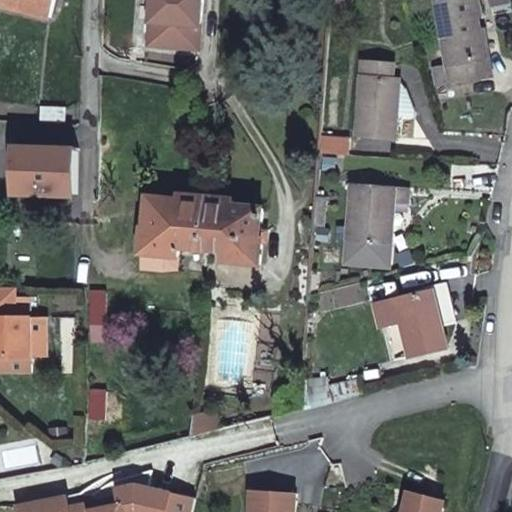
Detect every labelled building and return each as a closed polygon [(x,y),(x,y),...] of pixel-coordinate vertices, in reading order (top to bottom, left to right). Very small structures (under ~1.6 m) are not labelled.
[(2,0),(1,4),(53,17),(56,0),(2,0)] [(155,0),(149,50),(205,56),(212,0),(155,0)] [(439,0),(452,79),(481,75),(479,58),(491,56),(486,26),(483,26),(481,12),(484,12),(482,0),(439,0)] [(314,21),(311,68),(328,69),(331,22),(314,21)] [(479,58),(481,75),(493,73),(491,56),(479,58)] [(365,61),(359,134),(397,137),(398,115),(401,78),(396,77),(397,63),(365,61)] [(401,78),(398,115),(416,116),(417,111),(407,87),(401,78)] [(68,108),(43,108),(42,122),(68,123),(68,108)] [(352,137),(324,135),(323,151),(351,153),(352,137)] [(79,146),(18,145),(17,196),(79,196),(79,146)] [(407,189),(356,186),(352,243),(395,245),(397,199),(407,200),(407,189)] [(207,249),(212,196),(184,193),(183,199),(153,196),(150,226),(147,226),(145,251),(182,255),(183,247),(207,249)] [(237,199),(212,196),(207,249),(214,250),(229,251),(227,259),(266,263),(268,237),(265,237),(267,207),(237,204),(237,199)] [(16,287),(0,286),(0,356),(32,357),(32,354),(33,317),(31,317),(31,296),(16,296),(16,287)] [(108,292),(91,291),(91,322),(107,323),(108,292)] [(440,296),(446,326),(458,324),(453,294),(440,296)] [(450,353),(446,326),(440,296),(382,306),(386,329),(407,325),(414,360),(450,353)] [(33,317),(32,354),(48,355),(48,317),(33,317)] [(223,318),(220,381),(248,384),(258,322),(223,318)] [(32,357),(0,356),(0,367),(0,369),(32,371),(32,357)] [(191,429),(193,436),(197,435),(222,429),(218,412),(193,418),(191,429)] [(70,494),(19,504),(21,511),(193,511),(197,498),(140,483),(121,487),(123,496),(124,503),(84,511),(82,503),(72,505),(70,494)] [(298,511),(300,493),(254,490),(252,511),(298,511)] [(444,511),(448,500),(412,491),(406,511),(444,511)] [(123,496),(82,503),(84,511),(124,503),(123,496)]
